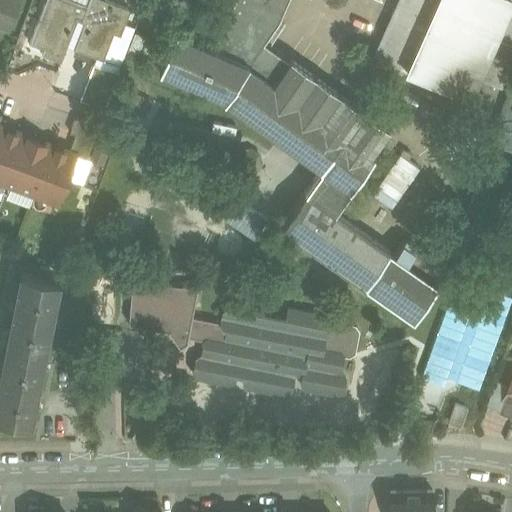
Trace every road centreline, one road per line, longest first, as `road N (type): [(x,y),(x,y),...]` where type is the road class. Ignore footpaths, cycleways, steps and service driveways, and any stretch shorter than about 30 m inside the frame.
road 1 (residential): [(356,462),(0,472)]
road 2 (residential): [(511,465),(472,458),(356,462)]
